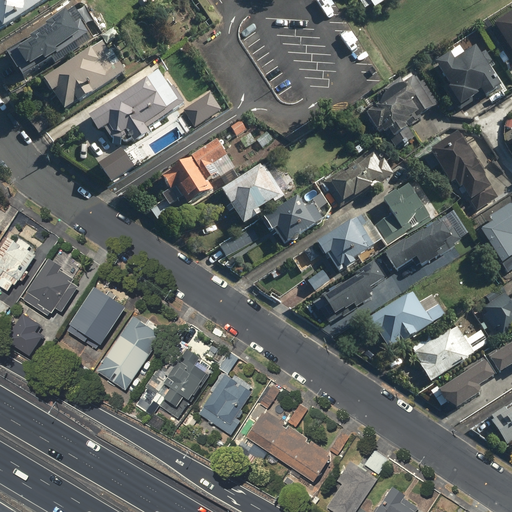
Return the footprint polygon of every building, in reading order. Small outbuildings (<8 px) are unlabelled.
[(0,0),(0,31),(47,0),(0,0)] [(357,0),(369,18),(398,0),(357,0)] [(65,1),(7,36),(5,37),(29,76),(56,60),(55,60),(89,39),(81,26),(84,23),(76,10),(72,13),(65,1)] [(511,57),(511,15),(493,28),(511,57)] [(2,44),(0,45),(0,63),(10,57),(2,44)] [(51,96),(62,113),(126,73),(120,63),(111,69),(105,59),(108,57),(100,45),(40,82),(49,97),(51,96)] [(446,57),(432,65),(448,90),(445,92),(456,110),(478,97),(481,102),(500,90),(486,68),(492,65),(485,54),(478,58),(474,51),(464,57),(458,48),(446,56),(446,57)] [(109,143),(121,146),(128,142),(132,148),(149,137),(146,132),(184,108),(173,92),(169,94),(157,75),(87,120),(97,135),(102,132),(109,143)] [(437,107),(417,77),(401,88),(398,83),(375,99),(379,106),(364,117),(379,140),(384,136),(395,153),(413,141),(405,129),(407,128),(406,126),(409,124),(412,128),(418,124),(417,121),(437,107)] [(182,114),(194,131),(220,114),(208,96),(182,114)] [(230,131),(235,139),(245,132),(239,124),(230,131)] [(254,142),(261,151),(273,142),(265,133),(254,142)] [(497,201),(457,136),(428,154),(450,188),(455,185),(459,193),(460,192),(469,205),(470,204),(476,214),(497,201)] [(215,142),(160,180),(168,192),(161,197),(163,200),(168,208),(180,200),(187,210),(212,193),(207,185),(219,177),(212,167),(225,157),(215,142)] [(369,155),(323,183),(322,184),(328,194),(331,192),(340,206),(350,200),(352,202),(392,178),(383,162),(376,166),(369,155)] [(261,216),(258,212),(272,203),(273,205),(284,198),(263,165),(259,167),(219,192),(239,224),(242,228),(261,216)] [(393,193),(380,202),(390,217),(373,228),(383,243),(400,231),(404,236),(429,219),(408,189),(397,198),(393,193)] [(297,198),(261,222),(270,235),(272,233),(283,250),(325,222),(313,205),(305,210),(297,198)] [(511,209),(507,209),(485,222),(489,229),(479,235),(499,268),(502,267),(507,275),(511,272),(511,209)] [(362,217),(314,246),(322,259),(325,257),(336,276),(354,265),(352,261),(374,248),(363,229),(368,226),(362,217)] [(441,217),(387,253),(397,269),(415,256),(423,268),(456,246),(455,243),(463,238),(455,226),(449,230),(441,217)] [(250,228),(217,248),(224,260),(257,240),(250,228)] [(0,290),(4,294),(12,282),(14,284),(16,281),(18,283),(26,273),(21,270),(35,250),(17,237),(12,244),(5,239),(0,247),(0,290)] [(326,299),(319,303),(331,322),(342,315),(344,317),(378,295),(373,287),(388,278),(375,258),(355,272),(358,276),(345,284),(343,281),(323,294),(326,299)] [(46,259),(24,292),(22,295),(25,297),(21,302),(46,319),(53,310),(58,313),(74,288),(68,284),(70,281),(56,271),(59,268),(46,259)] [(313,294),(331,282),(323,271),(306,283),(313,294)] [(65,328),(97,348),(122,308),(90,288),(65,328)] [(489,307),(481,312),(496,337),(511,327),(511,308),(501,289),(484,298),(489,307)] [(399,343),(401,346),(444,318),(438,308),(425,316),(411,294),(365,323),(372,335),(375,333),(386,351),(399,343)] [(0,318),(8,306),(0,300),(0,318)] [(23,313),(7,340),(31,355),(44,333),(38,329),(41,324),(23,313)] [(94,374),(123,391),(157,337),(128,319),(94,374)] [(418,369),(430,386),(489,344),(480,332),(467,342),(457,327),(432,345),(426,337),(407,350),(420,368),(418,369)] [(511,338),(488,354),(500,373),(511,365),(511,338)] [(437,389),(445,402),(457,408),(480,393),(481,389),(480,386),(496,376),(484,356),(464,369),(466,372),(437,389)] [(161,403),(172,411),(178,401),(187,407),(209,371),(196,363),(191,369),(176,359),(158,387),(164,391),(157,401),(161,403)] [(249,394),(246,393),(250,387),(233,376),(229,383),(219,377),(199,407),(201,409),(197,415),(229,436),(238,423),(233,419),(249,394)] [(278,391),(270,386),(260,402),(268,407),(278,391)] [(157,401),(142,392),(134,406),(152,417),(161,403),(157,401)] [(306,409),(298,404),(288,420),(296,425),(306,409)] [(488,426),(506,449),(511,445),(511,408),(509,410),(507,408),(491,420),(493,423),(488,426)] [(308,442),(305,445),(302,443),(304,440),(285,427),(282,431),(279,428),(281,425),(263,412),(261,416),(258,414),(246,433),(313,478),(325,460),(323,459),(326,455),(308,442)] [(348,438),(340,433),(330,448),(338,453),(348,438)] [(387,461),(373,451),(363,465),(377,475),(387,461)] [(353,511),(376,480),(348,462),(335,481),(340,485),(325,508),(330,511),(353,511)] [(403,497),(389,488),(373,511),(413,511),(416,508),(401,499),(403,497)]
